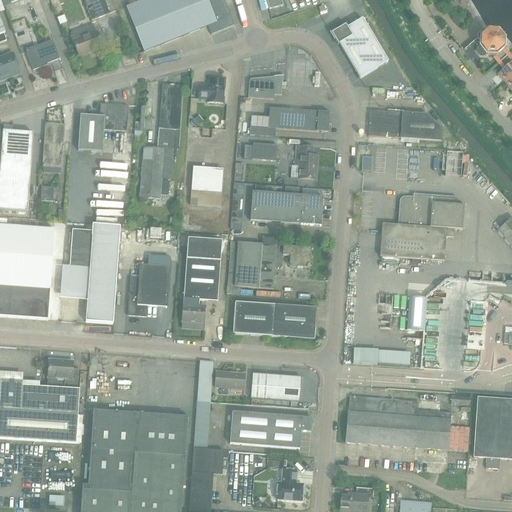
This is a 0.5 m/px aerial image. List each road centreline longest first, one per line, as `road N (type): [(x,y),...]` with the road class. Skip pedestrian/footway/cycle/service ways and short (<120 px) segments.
road 1 (unclassified): [(331,361),(349,99),(306,41),(256,43)]
road 2 (unclassified): [(331,361),(0,337)]
road 3 (unknown): [(344,181),(458,185),(476,196),(497,273),(493,378)]
road 4 (unclassified): [(0,114),(256,43)]
road 5 (unclassified): [(511,509),(467,505),(408,477),(324,471)]
road 6 (unclassified): [(511,133),(411,0)]
